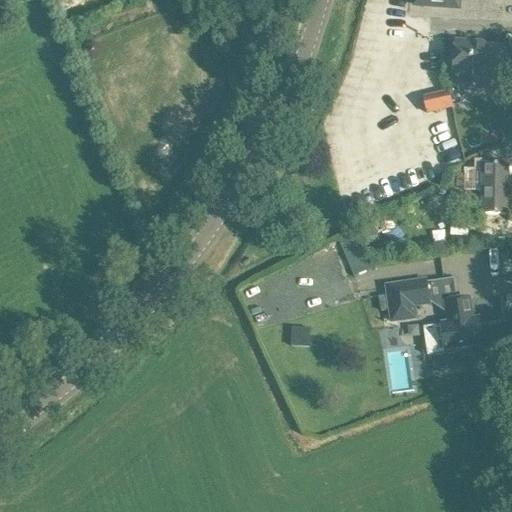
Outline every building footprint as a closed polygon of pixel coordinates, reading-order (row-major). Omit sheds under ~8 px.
[(458,0),(434,0),(434,6),(458,8),(458,0)] [(456,42),(454,74),(471,75),(470,88),(490,90),(492,74),(502,74),(504,49),(479,47),(478,44),(456,42)] [(449,92),(423,98),(426,113),(453,107),(449,92)] [(483,160),(474,160),(474,169),(465,169),(464,192),(482,192),(482,215),(508,215),(508,165),(483,165),(483,160)] [(375,230),(365,232),(367,244),(377,242),(375,230)] [(357,232),(338,240),(353,277),(372,269),(357,232)] [(381,246),(376,251),(383,259),(388,254),(381,246)] [(430,304),(426,280),(387,286),(388,296),(379,298),(381,313),(390,311),(392,322),(415,318),(414,306),(430,304)] [(479,319),(472,320),(469,299),(445,302),(449,324),(442,325),(446,354),(462,352),(462,356),(474,354),(474,350),(483,349),(479,319)] [(292,328),(291,343),(308,344),(308,329),(292,328)]
